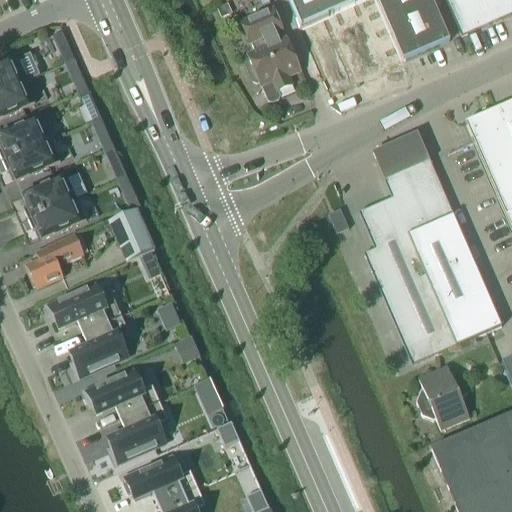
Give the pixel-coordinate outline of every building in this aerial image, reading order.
[(226,0),(286,0),(330,96),(358,83),(358,84),(402,65),(402,64),(448,44),(428,0),(220,0),(222,2),(226,0)] [(511,0),(442,0),(460,40),(511,17),(511,0)] [(298,74),(284,42),(282,43),(277,33),(280,32),(271,12),(240,26),(249,46),(250,46),(254,56),(247,59),(248,62),(245,64),(244,68),(251,85),(255,86),(258,85),(266,104),(270,106),(277,103),(279,99),(276,91),(288,85),(286,79),(298,74)] [(58,28),(49,30),(52,38),(55,46),(65,42),(63,37),(61,34),(58,28)] [(14,62),(0,68),(0,94),(24,84),(39,78),(29,56),(15,63),(14,62)] [(82,81),(73,86),(78,96),(83,93),(87,92),(82,81)] [(24,84),(0,94),(0,120),(34,106),(24,84)] [(83,93),(78,96),(81,103),(90,99),(88,94),(87,92),(83,93)] [(511,104),(464,125),(504,219),(511,236),(511,104)] [(0,161),(1,164),(49,143),(40,121),(0,138),(0,149),(1,151),(0,151),(0,161)] [(370,155),(383,183),(428,163),(416,135),(370,155)] [(109,142),(100,146),(104,154),(109,152),(113,151),(109,142)] [(49,143),(1,164),(6,175),(10,173),(15,184),(59,165),(49,143)] [(109,152),(104,154),(106,161),(115,157),(113,151),(109,152)] [(500,329),(428,163),(383,183),(391,201),(357,215),(374,252),(363,257),(411,367),(433,358),(500,329)] [(27,223),(75,202),(66,180),(22,199),(26,210),(22,212),(27,223)] [(135,200),(126,204),(130,213),(139,209),(135,200)] [(75,202),(27,223),(32,234),(36,232),(41,243),(85,224),(75,202)] [(135,212),(108,224),(126,266),(153,254),(135,212)] [(336,236),(347,232),(339,212),(328,217),(336,236)] [(62,280),(57,270),(82,259),(73,238),(47,250),(35,255),(39,263),(26,269),(30,279),(28,280),(32,290),(35,289),(36,292),(62,280)] [(103,307),(95,288),(44,311),(50,325),(53,323),(58,333),(76,325),(81,337),(121,319),(113,303),(103,307)] [(171,306),(157,313),(160,319),(174,313),(171,306)] [(81,337),(87,350),(69,358),(73,367),(70,369),(76,383),(127,360),(118,341),(128,337),(121,319),(81,337)] [(198,358),(190,340),(177,346),(185,364),(198,358)] [(511,392),(511,360),(500,365),(511,392)] [(459,400),(466,397),(462,388),(455,391),(446,370),(417,383),(421,393),(419,394),(415,406),(421,419),(433,424),(435,423),(440,433),(468,421),(459,400)] [(158,405),(151,388),(141,393),(133,374),(82,397),(88,410),(91,409),(96,419),(114,411),(119,423),(125,420),(158,405)] [(209,383),(194,389),(200,403),(215,397),(209,383)] [(165,446),(156,427),(166,423),(158,405),(125,420),(119,423),(124,435),(106,443),(111,453),(107,455),(114,468),(165,446)] [(511,511),(511,417),(430,452),(455,511),(511,511)] [(229,426),(216,432),(224,450),(238,443),(230,425),(229,426)] [(125,486),(122,487),(127,499),(130,497),(134,505),(151,497),(157,509),(197,492),(189,475),(179,479),(171,460),(123,481),(125,486)] [(158,511),(197,511),(204,509),(197,492),(157,509),(158,511)] [(260,493),(245,499),(250,511),(265,511),(268,511),(260,493)]
